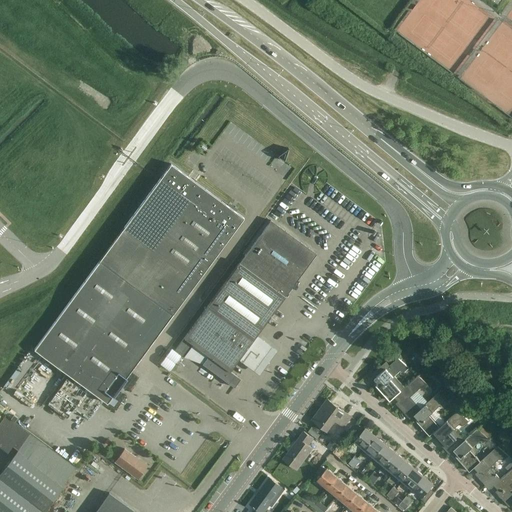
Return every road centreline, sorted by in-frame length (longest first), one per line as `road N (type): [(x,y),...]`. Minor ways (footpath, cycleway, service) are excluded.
road 1 (unclassified): [(511,148),(371,91),(242,0)]
road 2 (primary): [(175,0),(365,155)]
road 3 (primary): [(385,143),(198,0)]
road 4 (tertiary): [(217,511),(326,365)]
road 5 (residential): [(326,365),(458,479)]
road 6 (tertiary): [(448,248),(440,269),(378,298),(347,336)]
road 7 (tertiary): [(347,336),(468,270)]
road 8 (primary): [(500,187),(452,188),(385,143)]
